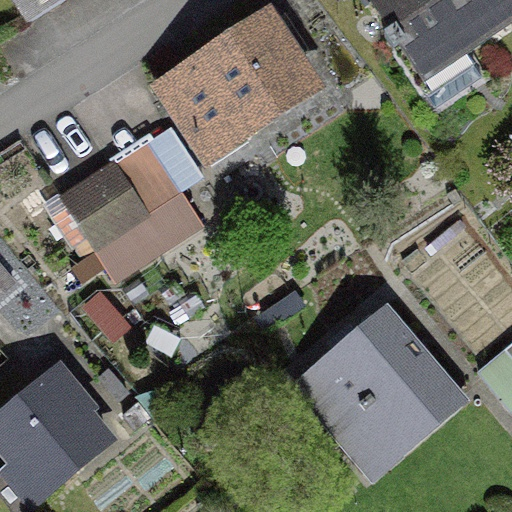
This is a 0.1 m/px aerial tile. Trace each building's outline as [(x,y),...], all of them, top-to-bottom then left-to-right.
[(8,0),(25,25),(65,0),(8,0)] [(511,0),(365,0),(388,34),(381,39),(390,52),(403,43),(422,72),(457,49),(461,55),(511,20),(511,0)] [(269,29),(265,23),(159,93),(191,142),(224,120),(236,138),(309,90),(290,61),(302,53),(280,21),(269,29)] [(143,219),(110,168),(59,202),(92,252),(143,219)] [(0,294),(11,286),(0,273),(0,294)] [(388,450),(451,397),(379,313),(317,365),(320,369),(292,392),(335,443),(363,420),(388,450)] [(73,395),(55,373),(0,418),(0,449),(41,498),(104,446),(66,401),(73,395)] [(135,408),(119,421),(129,433),(145,420),(135,408)]
